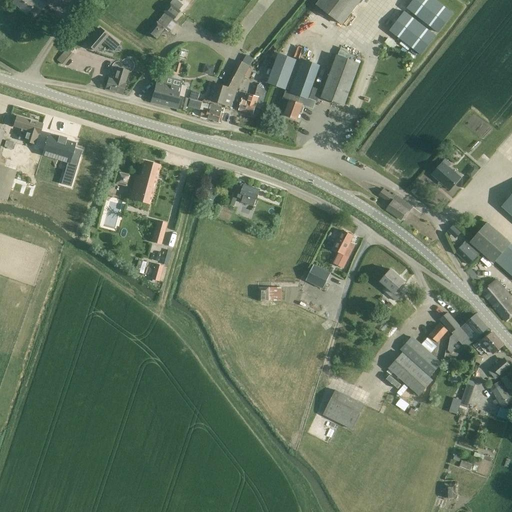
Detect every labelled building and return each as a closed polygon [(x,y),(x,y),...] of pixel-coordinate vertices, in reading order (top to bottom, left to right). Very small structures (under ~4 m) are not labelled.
[(14,0),(12,3),(26,14),(30,8),(37,14),(44,5),(37,0),(34,0),(32,3),(28,0),(14,0)] [(148,33),(156,40),(164,30),(172,20),(173,21),(180,12),(179,11),(183,6),(175,0),(172,5),(170,3),(163,12),(164,13),(157,22),(156,22),(148,33)] [(320,0),(317,5),(342,24),(361,0),(320,0)] [(435,0),(413,0),(407,9),(438,33),(454,14),(435,0)] [(404,11),(389,31),(421,55),(436,36),(404,11)] [(109,36),(100,29),(86,44),(93,50),(101,41),(103,43),(109,36)] [(285,91),(296,62),(278,55),(267,84),(285,91)] [(360,64),(355,62),(337,55),(321,98),(344,106),(360,64)] [(239,60),(225,87),(212,82),(206,99),(232,107),(237,90),(244,77),(248,79),(253,69),(239,60)] [(320,67),(310,63),(301,60),(289,92),(296,94),(308,98),(320,67)] [(205,65),(204,74),(212,76),(214,67),(205,65)] [(128,72),(117,68),(113,80),(109,79),(108,81),(105,90),(122,95),(124,85),(125,84),(124,84),(128,72)] [(156,81),(153,92),(156,93),(153,103),(162,105),(177,109),(179,100),(179,99),(177,98),(180,88),(165,84),(156,81)] [(242,100),(242,101),(239,110),(253,114),(255,107),(263,109),(268,92),(258,85),(255,97),(245,94),(243,100),(242,100)] [(313,88),(309,99),(317,102),(321,91),(313,88)] [(300,97),(286,91),(283,99),(290,102),(285,115),(297,120),(303,105),(298,103),(300,97)] [(192,92),(191,98),(198,100),(200,94),(192,92)] [(200,110),(201,105),(202,103),(190,99),(188,107),(192,108),(200,110)] [(202,111),(202,112),(201,116),(206,118),(221,123),(223,115),(224,109),(210,105),(209,111),(208,110),(208,113),(202,111)] [(17,117),(13,126),(21,129),(18,140),(35,145),(38,134),(39,134),(42,124),(17,117)] [(45,143),(43,150),(69,158),(67,163),(63,175),(72,178),(70,187),(81,151),(81,150),(81,151),(74,149),(75,145),(65,142),(66,138),(59,136),(58,139),(47,136),(45,143)] [(6,141),(1,156),(10,159),(13,150),(12,150),(14,144),(6,141)] [(15,144),(11,158),(19,160),(23,146),(15,144)] [(33,150),(24,147),(18,165),(28,168),(29,164),(33,150)] [(445,160),(439,167),(432,175),(450,190),(460,178),(449,168),(451,165),(445,160)] [(136,175),(133,185),(129,199),(149,205),(160,166),(144,162),(140,176),(136,175)] [(10,169),(0,165),(0,192),(1,188),(6,190),(7,186),(6,185),(10,174),(15,176),(16,172),(10,169)] [(13,184),(11,190),(31,197),(33,191),(35,185),(23,181),(24,179),(22,179),(21,178),(22,176),(18,175),(17,177),(16,177),(13,184)] [(207,183),(202,197),(213,201),(218,187),(207,183)] [(237,197),(242,199),(241,202),(254,207),(260,190),(245,185),(242,194),(239,193),(237,197)] [(388,193),(383,189),(379,196),(388,202),(391,198),(393,200),(387,210),(401,220),(408,211),(410,212),(413,207),(389,191),(388,193)] [(511,195),(502,207),(511,215),(511,195)] [(229,197),(227,204),(234,207),(237,199),(229,197)] [(158,221),(152,242),(161,245),(167,223),(158,221)] [(470,243),(494,264),(495,262),(511,277),(511,248),(510,246),(511,245),(487,224),(470,243)] [(453,226),(447,232),(455,239),(458,236),(461,233),(462,232),(458,229),(454,225),(453,226)] [(339,252),(333,263),(343,268),(348,257),(354,247),(349,244),(353,236),(343,231),(334,250),(339,252)] [(463,245),(456,252),(469,265),(476,258),(478,255),(480,253),(473,247),(467,241),(465,242),(463,245)] [(156,264),(151,280),(159,282),(163,266),(156,264)] [(314,265),(306,281),(323,290),(331,274),(314,265)] [(391,270),(385,277),(381,282),(386,286),(383,290),(396,301),(402,294),(398,290),(405,282),(391,270)] [(511,299),(496,280),(485,289),(481,292),(506,322),(511,316),(511,308),(508,304),(511,300),(511,299)] [(258,288),(258,301),(281,301),(281,288),(258,288)] [(390,302),(386,306),(391,311),(395,306),(390,302)] [(459,341),(466,348),(488,328),(476,315),(461,328),(448,313),(440,320),(453,335),(450,337),(448,350),(451,354),(455,351),(454,349),(454,345),(459,341)] [(385,322),(380,329),(384,332),(389,326),(385,322)] [(412,337),(400,350),(403,352),(389,368),(418,396),(434,380),(431,378),(443,364),(431,354),(439,345),(438,343),(449,331),(440,324),(422,346),(412,337)] [(477,342),(473,345),(482,356),(486,353),(488,355),(492,352),(494,354),(497,352),(503,346),(504,345),(493,332),(479,345),(477,342)] [(477,355),(475,362),(481,364),(483,358),(477,355)] [(500,375),(511,366),(507,361),(503,360),(490,371),(496,379),(500,375)] [(469,380),(460,406),(467,408),(476,383),(469,380)] [(500,382),(499,382),(490,388),(497,400),(493,402),(496,405),(499,403),(502,408),(511,402),(511,401),(500,382)] [(366,405),(336,390),(324,415),(353,431),(366,405)] [(454,398),(452,404),(459,406),(461,401),(458,399),(454,398)] [(445,484),(445,498),(456,498),(456,484),(445,484)]
